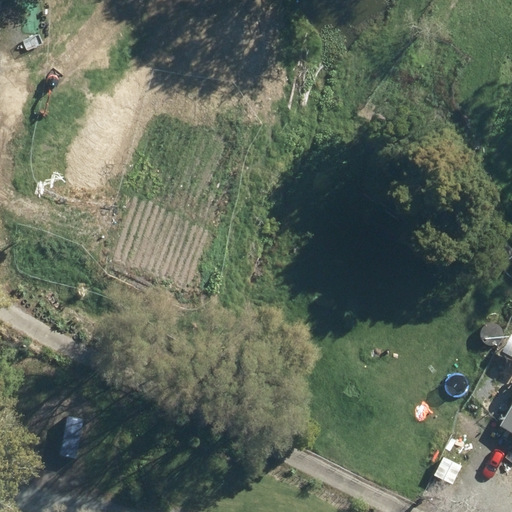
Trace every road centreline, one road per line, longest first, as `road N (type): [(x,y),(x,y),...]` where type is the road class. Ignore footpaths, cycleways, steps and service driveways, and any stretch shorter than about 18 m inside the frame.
road 1 (unknown): [(0,205),(24,264),(104,330),(475,511)]
road 2 (unknown): [(268,511),(188,497),(0,482)]
